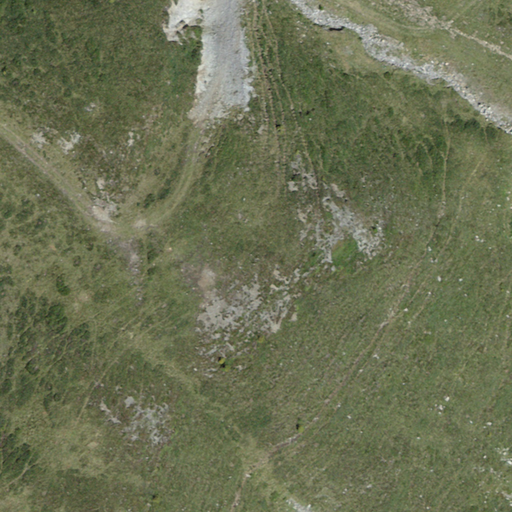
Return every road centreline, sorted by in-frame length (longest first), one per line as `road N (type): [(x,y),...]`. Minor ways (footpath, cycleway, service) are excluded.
road 1 (track): [(0,131),(37,154),(108,237),(159,216),(197,168),(222,92),(229,0)]
road 2 (track): [(336,0),(389,24),(433,30),(478,0)]
